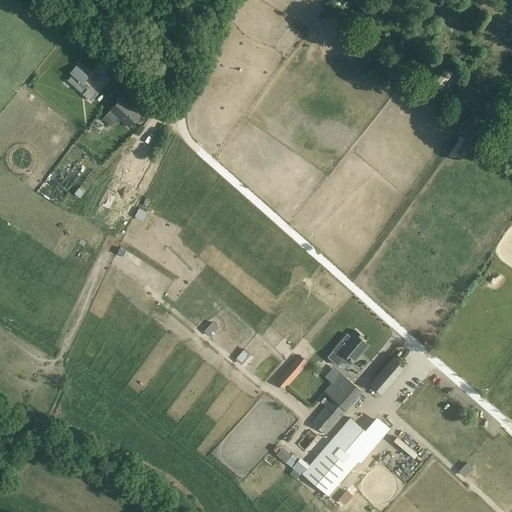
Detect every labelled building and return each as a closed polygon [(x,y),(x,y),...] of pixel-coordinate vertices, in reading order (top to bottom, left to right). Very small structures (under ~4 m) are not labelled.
[(441,0),(437,7),(448,15),(458,3),(453,0),(441,0)] [(461,4),(450,17),(459,25),(470,12),(461,4)] [(480,33),(488,39),(499,26),(491,20),(480,33)] [(507,49),(511,41),(511,28),(507,25),(496,42),(507,49)] [(440,34),(437,44),(448,48),(452,38),(440,34)] [(403,45),(398,57),(408,62),(413,50),(403,45)] [(489,60),(495,64),(500,56),(488,49),(473,72),(479,76),(489,60)] [(489,61),(480,77),(489,82),(497,66),(489,61)] [(73,74),(68,80),(81,92),(86,87),(88,89),(84,94),(91,101),(98,93),(84,81),(88,77),(77,67),(71,73),(73,74)] [(459,93),(469,100),(479,87),(469,79),(459,93)] [(140,115),(121,98),(106,114),(113,121),(118,116),(129,127),(140,115)] [(464,107),(471,112),(476,105),(469,100),(464,107)] [(115,182),(120,184),(109,209),(126,216),(151,159),(137,153),(142,143),(134,140),(115,182)] [(79,188),(74,193),(80,198),(84,192),(79,188)] [(346,334),(333,350),(348,364),(352,360),(354,361),(368,344),(362,339),(364,337),(357,331),(351,338),(346,334)] [(407,367),(395,357),(384,370),(371,385),(383,395),(407,367)] [(300,372),(292,364),(276,382),(284,389),(300,372)] [(362,391),(341,374),(326,392),(334,399),(312,424),(325,435),(362,391)] [(332,496),(389,425),(378,415),(367,428),(350,415),(303,474),(332,496)] [(306,448),(310,440),(302,437),(299,445),(306,448)] [(283,445),(276,454),(294,467),(300,459),(283,445)]
